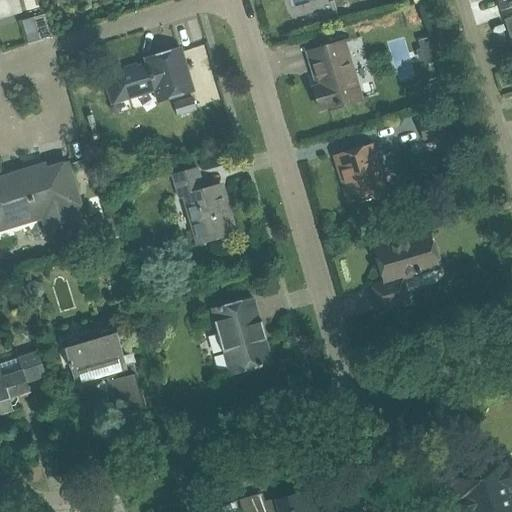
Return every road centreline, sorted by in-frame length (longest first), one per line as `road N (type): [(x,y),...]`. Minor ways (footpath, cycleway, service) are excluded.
road 1 (residential): [(349,407),(232,0)]
road 2 (residential): [(0,490),(75,494),(349,407)]
road 3 (residential): [(37,56),(222,0)]
road 4 (residential): [(8,137),(58,122),(37,56)]
